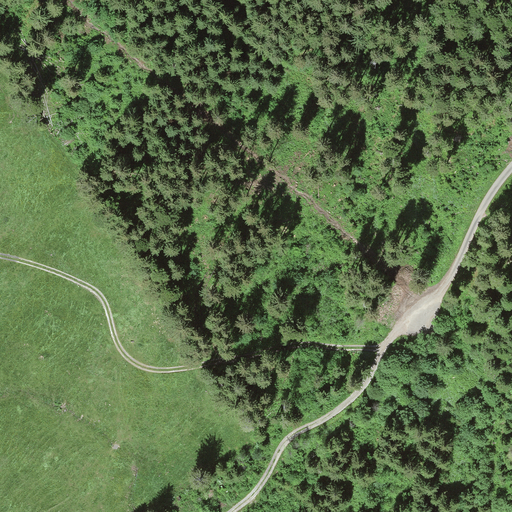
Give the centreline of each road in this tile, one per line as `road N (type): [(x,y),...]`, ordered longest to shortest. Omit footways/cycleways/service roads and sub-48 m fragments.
road 1 (track): [(0,255),(97,292),(123,352),(150,369),(286,345),(382,348)]
road 2 (track): [(230,511),(256,489),(292,434),(335,411),(365,382),(382,348),(414,315)]
